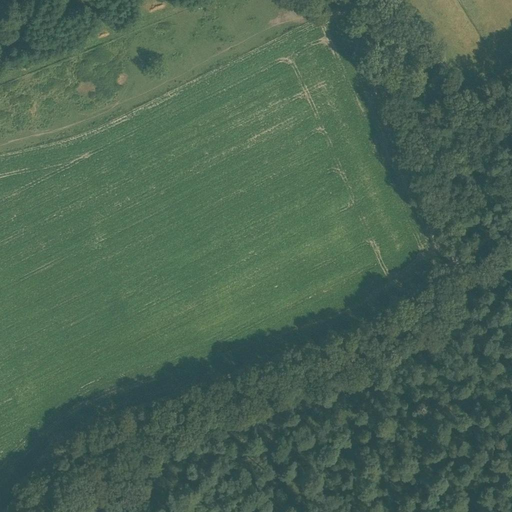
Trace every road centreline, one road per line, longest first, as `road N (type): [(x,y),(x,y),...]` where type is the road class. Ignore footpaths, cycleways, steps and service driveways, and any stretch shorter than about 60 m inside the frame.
road 1 (track): [(3,511),(93,425),(365,327),(511,210)]
road 2 (track): [(368,0),(343,16),(452,262)]
